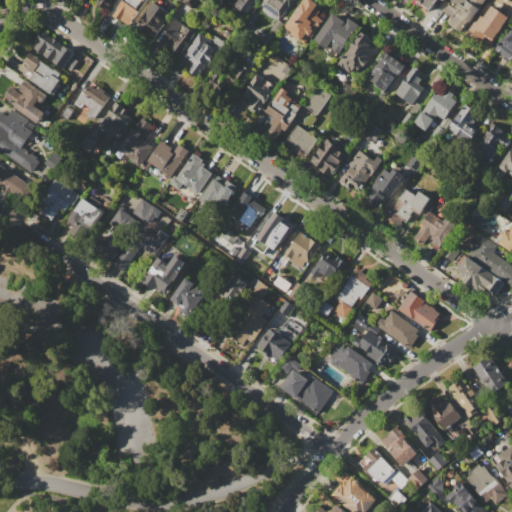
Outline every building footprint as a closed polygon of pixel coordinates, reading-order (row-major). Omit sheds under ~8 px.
[(111,0),(105,9),(98,5),(101,1),(99,0),(111,0)] [(146,0),(130,23),(114,11),(121,0),(146,0)] [(184,0),(197,0),(192,8),(183,2),(184,0)] [(237,0),(250,0),(254,3),(246,15),(233,6),(237,0)] [(262,0),(293,0),(282,16),(274,11),(279,3),(275,0),(273,0),(268,7),(261,2),(262,0)] [(298,6),(300,7),(303,3),(306,4),(308,0),(313,0),(318,3),(315,7),(320,11),(317,16),(323,20),(311,38),(309,36),(304,43),(290,34),(292,32),(284,26),(298,6)] [(435,0),(429,10),(426,10),(421,6),(422,5),(420,4),(423,0),(435,0)] [(483,0),(479,7),(480,8),(475,15),(474,14),(469,22),(467,21),(460,31),(448,23),(452,17),(444,11),(452,0),(483,0)] [(152,1),(171,14),(152,39),(134,26),(152,1)] [(492,5),(508,17),(488,46),(467,32),(480,15),(483,17),(492,5)] [(332,13),(345,22),(348,17),(359,25),(353,34),(352,33),(335,57),(325,50),(326,48),(314,39),(332,13)] [(176,19),(196,33),(179,56),(171,50),(175,44),(163,36),(176,19)] [(277,19),(283,23),(268,46),(261,41),(277,19)] [(495,49),(511,27),(511,60),(509,59),(508,61),(499,55),(501,53),(495,49)] [(44,32),(74,52),(71,56),(77,60),(71,70),(65,66),(63,69),(59,69),(33,51),(39,43),(37,41),(44,32)] [(199,32),(211,41),(215,35),(225,43),(203,73),(201,71),(197,77),(188,70),(193,64),(182,56),(199,32)] [(359,35),(358,35),(358,34),(359,33),(360,32),(361,32),(362,32),(363,32),(363,33),(364,34),(364,33),(369,37),(373,40),(371,43),(377,47),(364,67),(362,65),(358,71),(357,70),(355,72),(351,69),(349,73),(344,69),(343,70),(336,66),(350,45),(355,38),(356,39),(359,35)] [(385,51),(405,65),(398,74),(385,66),(383,69),(394,77),(384,91),(373,84),(374,82),(368,79),(379,62),(378,61),(385,51)] [(30,53),(61,73),(58,78),(60,79),(50,93),(25,76),(28,70),(26,69),(30,64),(25,61),(30,53)] [(236,86),(251,64),(237,54),(222,77),(236,86)] [(413,65),(421,71),(418,76),(421,78),(417,83),(424,87),(412,104),(395,93),(413,65)] [(249,101),(249,100),(249,99),(242,94),(251,82),(250,81),(256,73),(264,79),(261,83),(273,91),(256,114),(247,108),(250,102),(249,101)] [(25,79),(47,94),(41,102),(40,101),(36,106),(44,112),(37,123),(13,107),(16,104),(5,96),(11,87),(23,95),(24,93),(19,90),(20,89),(19,88),(25,79)] [(90,84),(97,89),(99,87),(110,95),(93,119),(86,114),(91,108),(83,103),(79,109),(73,105),(83,91),(84,92),(90,84)] [(318,85),(332,95),(317,115),(304,106),(318,85)] [(282,87),(287,91),(285,94),(301,106),(296,113),(297,114),(278,139),(267,131),(272,124),(269,122),(273,117),(265,111),(282,87)] [(438,88),(444,92),(446,88),(454,94),(451,97),(457,100),(444,119),(437,115),(426,131),(414,123),(438,88)] [(368,115),(383,95),(388,99),(381,110),(388,115),(381,124),(368,115)] [(115,102),(127,110),(125,113),(133,119),(127,127),(122,124),(118,131),(111,125),(107,129),(99,124),(115,102)] [(465,104),(478,112),(474,118),(476,120),(473,125),(479,129),(467,147),(445,133),(465,104)] [(67,105),(74,109),(67,119),(60,114),(67,105)] [(12,108),(37,125),(23,146),(38,156),(36,158),(40,160),(32,172),(0,150),(0,110),(7,115),(12,108)] [(143,117),(152,124),(145,134),(148,136),(145,141),(154,147),(140,167),(131,160),(132,159),(118,149),(133,127),(135,128),(143,117)] [(492,122),(503,130),(501,133),(511,140),(506,148),(501,145),(488,164),(471,152),(492,122)] [(362,135),(371,123),(382,130),(373,143),(362,135)] [(297,125),(318,139),(304,158),(284,143),(297,125)] [(326,138),(342,149),(341,150),(347,155),(330,177),(324,173),(325,171),(310,161),(326,138)] [(162,140),(172,147),(173,146),(175,148),(179,143),(189,150),(169,178),(162,173),(164,171),(147,160),(162,140)] [(511,147),(511,175),(507,172),(500,181),(493,176),(511,147)] [(359,149),(373,160),(376,155),(383,160),(360,192),(353,186),(350,190),(336,180),(359,149)] [(168,183),(174,175),(177,177),(179,174),(180,175),(185,167),(184,166),(193,153),(202,160),(201,162),(204,164),(202,166),(212,173),(197,194),(182,183),(177,189),(168,183)] [(0,155),(2,157),(0,160),(0,164),(36,189),(27,202),(0,183),(0,155)] [(384,168),(390,173),(394,169),(402,175),(399,179),(402,181),(390,198),(388,196),(378,210),(362,198),(375,181),(384,168)] [(214,178),(223,185),(227,180),(237,187),(219,213),(199,199),(214,178)] [(56,179),(79,194),(72,205),(70,204),(65,210),(60,207),(52,220),(41,213),(47,205),(41,201),(56,179)] [(405,189),(416,196),(419,191),(430,198),(421,212),(412,206),(410,209),(412,210),(409,215),(410,216),(406,221),(403,219),(398,226),(386,217),(397,201),(405,189)] [(501,190),(511,197),(511,201),(504,213),(492,204),(501,190)] [(245,192),(251,197),(252,195),(257,199),(255,201),(266,208),(259,218),(256,216),(248,227),(229,214),(245,192)] [(83,198),(87,201),(91,196),(108,207),(94,227),(86,222),(76,238),(69,233),(74,225),(67,221),(83,198)] [(143,198),(161,211),(157,218),(154,216),(150,223),(143,218),(142,219),(133,212),(143,198)] [(121,208),(139,221),(111,260),(93,247),(101,235),(108,240),(116,228),(109,224),(121,208)] [(429,211),(453,228),(439,248),(431,243),(433,240),(431,238),(433,236),(430,234),(424,243),(414,237),(422,226),(420,224),(429,211)] [(273,213),(282,220),(283,218),(294,226),(281,244),(267,234),(264,239),(258,235),(273,213)] [(114,263),(141,226),(155,237),(160,230),(169,236),(156,255),(149,251),(149,252),(141,247),(124,270),(114,263)] [(505,229),(509,231),(511,227),(511,250),(498,240),(505,229)] [(300,231),(321,246),(308,264),(293,253),(289,259),(283,255),(300,231)] [(481,235),(497,245),(492,252),(511,265),(511,285),(467,255),(481,235)] [(325,250),(337,259),(338,257),(347,264),(331,286),(317,276),(313,281),(309,277),(320,263),(318,261),(325,250)] [(259,252),(271,260),(260,275),(248,267),(259,252)] [(464,255),(500,279),(499,279),(504,282),(495,295),(486,288),(482,294),(457,277),(461,271),(458,269),(460,264),(458,263),(464,255)] [(158,259),(168,267),(176,256),(185,262),(177,272),(179,273),(170,285),(172,286),(165,296),(151,286),(150,287),(142,281),(158,259)] [(356,268),(368,277),(366,279),(372,283),(362,298),(358,296),(350,307),(351,308),(344,317),(335,310),(342,301),(335,296),(356,268)] [(245,282),(231,274),(219,295),(233,303),(245,282)] [(186,277),(195,284),(193,285),(205,294),(191,314),(170,299),(186,277)] [(255,277),(270,288),(263,298),(254,291),(253,292),(247,288),(255,277)] [(411,290),(425,301),(424,302),(440,313),(435,320),(437,321),(430,331),(398,308),(411,290)] [(372,292),(382,299),(375,309),(365,301),(372,292)] [(256,295),(270,305),(261,317),(268,321),(255,340),(248,335),(242,344),(228,335),(256,295)] [(323,300),(332,307),(325,317),(315,310),(323,300)] [(392,310),(419,329),(416,334),(418,335),(409,348),(374,323),(380,316),(385,319),(392,310)] [(360,315),(370,322),(362,333),(352,325),(360,315)] [(352,343),(358,336),(362,339),(369,329),(378,336),(379,335),(383,338),(382,339),(395,348),(391,354),(394,356),(388,363),(386,362),(383,367),(378,364),(379,363),(352,343)] [(257,346),(261,340),(261,339),(264,334),(268,337),(272,330),(291,344),(278,361),(271,355),(269,357),(263,353),(264,352),(257,346)] [(336,347),(339,349),(342,346),(345,348),(348,345),(373,363),(368,369),(370,370),(360,384),(349,376),(350,374),(338,365),(336,367),(327,361),(336,347)] [(490,356),(508,383),(490,394),(473,367),(490,356)] [(293,369),(320,388),(321,386),(331,394),(317,413),(281,387),(293,369)] [(449,387),(462,378),(466,385),(470,382),(484,402),(475,408),(477,412),(468,418),(449,387)] [(425,405),(438,396),(442,401),(445,398),(452,407),(460,417),(444,430),(425,405)] [(511,396),(511,397),(511,411),(508,414),(500,403),(511,396)] [(404,418),(418,407),(445,442),(438,448),(433,441),(426,446),(404,418)] [(483,417),(496,409),(503,419),(490,428),(483,417)] [(396,426),(418,452),(402,466),(380,441),(388,434),(387,433),(396,426)] [(466,431),(473,426),(480,436),(472,441),(466,431)] [(466,450),(475,443),(482,453),(473,460),(466,450)] [(511,445),(511,484),(511,483),(510,484),(506,478),(505,479),(501,472),(503,471),(498,464),(506,458),(502,452),(511,445)] [(375,446),(389,461),(388,462),(397,471),(398,470),(406,479),(417,469),(427,479),(416,489),(409,481),(400,489),(390,479),(384,485),(379,480),(378,481),(376,480),(375,481),(372,478),(373,477),(370,474),(369,475),(362,467),(370,460),(365,455),(375,446)] [(438,451),(447,462),(437,470),(428,460),(438,451)] [(483,465),(503,490),(504,489),(508,494),(495,505),(490,499),(485,503),(465,478),(471,474),(469,471),(478,464),(481,467),(483,465)] [(438,475),(445,482),(443,484),(443,490),(441,491),(442,493),(437,498),(426,487),(438,475)] [(341,485),(344,488),(353,477),(378,499),(372,505),(372,506),(366,511),(354,511),(347,505),(345,507),(332,495),(341,485)] [(460,481),(485,510),(483,511),(459,511),(445,496),(455,487),(454,486),(460,481)] [(312,511),(345,511),(334,503),(327,511),(318,505),(312,511)] [(422,511),(431,503),(441,511),(422,511)]
